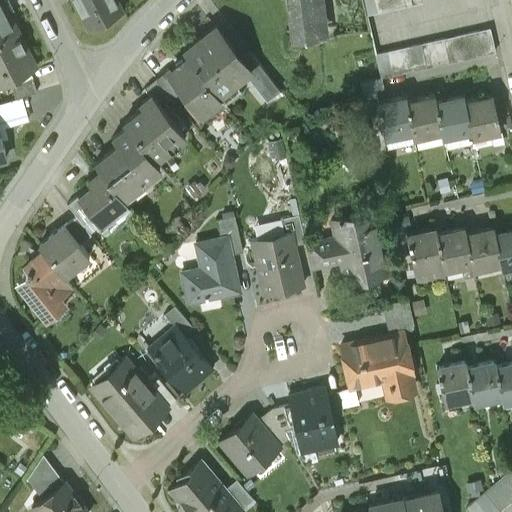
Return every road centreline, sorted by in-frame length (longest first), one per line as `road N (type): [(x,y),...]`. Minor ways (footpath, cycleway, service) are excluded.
road 1 (residential): [(119,487),(273,361)]
road 2 (residential): [(119,487),(0,329)]
road 3 (residential): [(0,230),(88,96)]
road 4 (residential): [(88,96),(173,0)]
road 5 (residential): [(273,361),(315,352),(307,313),(266,323)]
